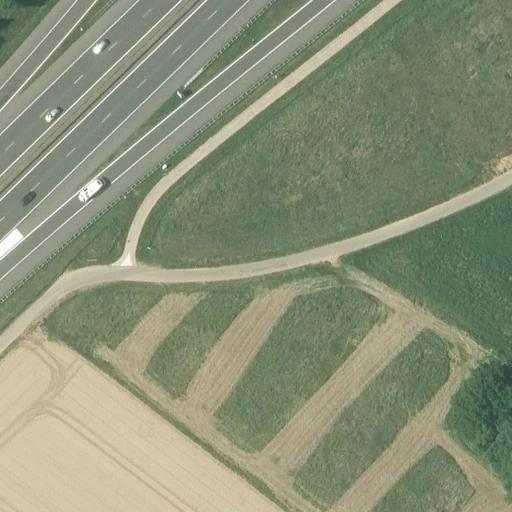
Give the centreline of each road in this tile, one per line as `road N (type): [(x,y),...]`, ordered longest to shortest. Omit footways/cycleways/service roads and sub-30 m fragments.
road 1 (motorway): [(0,266),(322,0)]
road 2 (unclassified): [(511,178),(328,251),(228,273),(123,272)]
road 3 (motorway): [(0,223),(230,0)]
road 4 (motorway): [(155,0),(0,152)]
road 5 (unclassified): [(0,346),(69,281),(123,272)]
road 6 (motorway): [(83,0),(0,98)]
